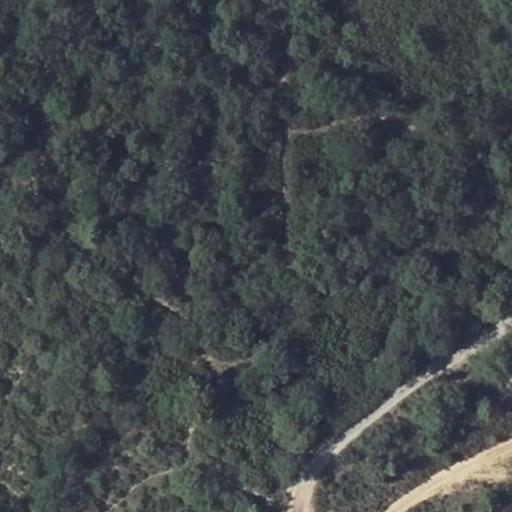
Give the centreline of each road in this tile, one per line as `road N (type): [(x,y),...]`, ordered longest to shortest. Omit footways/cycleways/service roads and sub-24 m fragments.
road 1 (track): [(298,511),(301,488),(334,444),(511,316)]
road 2 (track): [(388,511),(422,470),(511,442)]
